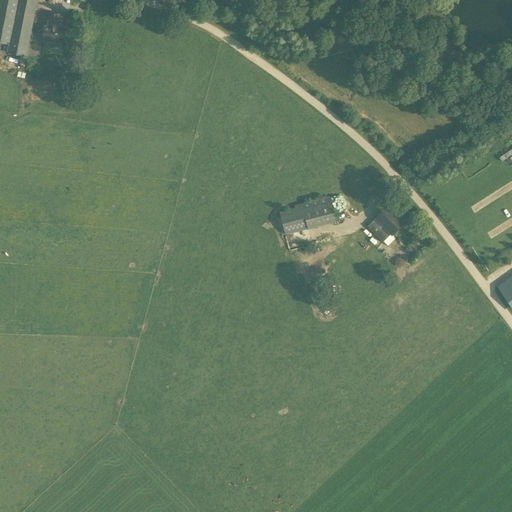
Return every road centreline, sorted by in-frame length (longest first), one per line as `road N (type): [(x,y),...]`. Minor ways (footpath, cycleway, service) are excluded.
road 1 (track): [(395,176),(227,37),(138,0)]
road 2 (track): [(511,322),(395,176)]
